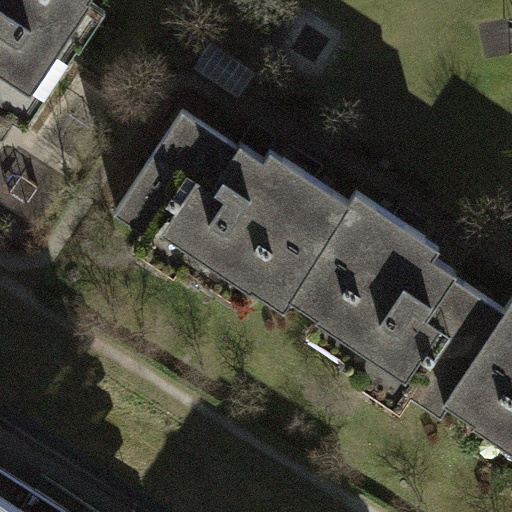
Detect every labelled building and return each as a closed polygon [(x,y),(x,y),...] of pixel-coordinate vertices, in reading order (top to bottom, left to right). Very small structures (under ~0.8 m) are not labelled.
[(87,0),(0,0),(0,108),(25,124),(77,45),(63,36),(87,0)] [(287,296),(350,200),(246,131),(239,142),(184,106),(115,211),(182,254),(173,268),(199,285),(214,262),(280,306),(287,296)] [(445,398),(505,308),(453,274),(462,261),(356,191),(350,200),(287,296),(352,338),(336,362),(362,380),(372,365),(439,408),(445,398)] [(511,296),(505,308),(445,398),(511,442),(511,443),(497,467),(511,476),(511,296)] [(0,511),(70,511),(0,467),(0,511)]
